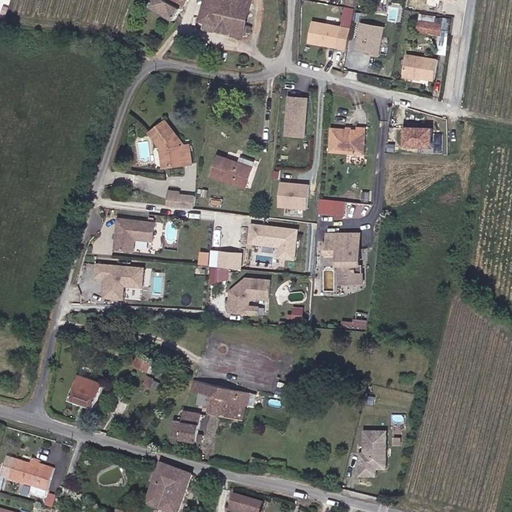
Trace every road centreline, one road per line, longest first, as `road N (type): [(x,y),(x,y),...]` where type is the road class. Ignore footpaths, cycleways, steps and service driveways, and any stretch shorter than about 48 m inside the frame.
road 1 (residential): [(40,420),(59,318),(131,88),(157,64),(242,76),(279,69)]
road 2 (tertiary): [(40,420),(389,511)]
road 3 (residential): [(279,69),(452,105)]
